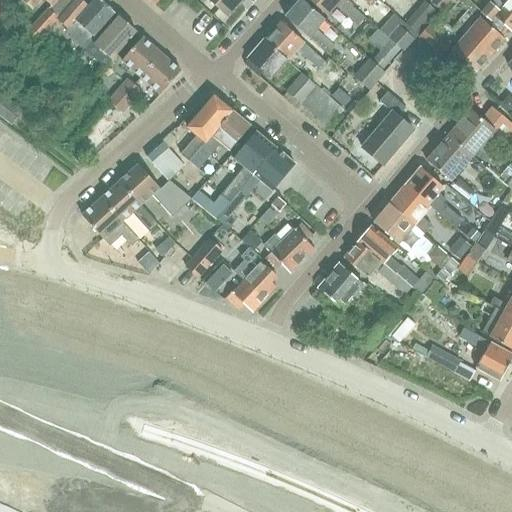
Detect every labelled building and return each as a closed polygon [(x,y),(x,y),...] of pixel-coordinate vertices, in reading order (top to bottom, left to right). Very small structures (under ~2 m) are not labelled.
[(56,0),(19,0),(12,9),(19,15),(28,5),(30,6),(35,0),(44,0),(51,6),(56,0)] [(82,0),(73,0),(58,17),(57,19),(68,29),(67,30),(67,35),(83,48),(87,44),(115,13),(99,0),(93,0),(88,6),(82,0)] [(209,0),(228,16),(242,0),(209,0)] [(324,20),(301,0),(286,17),(327,54),(334,46),(316,30),(324,20)] [(309,0),(327,16),(335,6),(357,25),(364,17),(345,0),(309,0)] [(373,0),(370,4),(376,10),(383,3),(379,0),(373,0)] [(433,0),(432,2),(443,11),(452,0),(433,0)] [(511,29),(511,0),(491,0),(488,4),(490,6),(483,14),(491,22),(495,18),(511,31),(511,29)] [(434,12),(423,3),(405,24),(416,33),(434,12)] [(31,48),(57,19),(58,17),(48,8),(21,39),(31,48)] [(137,32),(119,16),(94,44),(112,60),(137,32)] [(453,51),(477,71),(505,39),(481,19),(453,51)] [(281,23),(264,42),(286,62),(287,61),(287,62),(297,50),(318,69),(324,62),(304,43),(281,23)] [(430,24),(419,37),(441,57),(453,44),(430,24)] [(388,38),(391,40),(401,50),(402,51),(413,38),(399,26),(388,38)] [(378,49),(388,38),(375,27),(366,38),(378,49)] [(141,78),(162,54),(143,37),(122,61),(141,78)] [(384,69),(401,50),(391,40),(374,59),(384,69)] [(249,60),(245,65),(259,77),(260,77),(263,73),(270,79),(286,62),(264,42),(251,57),(248,59),(249,60)] [(181,71),(162,54),(141,78),(160,95),(181,71)] [(81,64),(75,59),(65,72),(70,77),(81,64)] [(382,72),(368,60),(353,77),(367,89),(382,72)] [(102,75),(88,82),(94,93),(108,86),(102,75)] [(316,87),(302,75),(286,93),(300,105),(316,87)] [(108,101),(115,107),(135,84),(128,78),(108,101)] [(142,90),(135,84),(115,107),(122,113),(142,90)] [(300,105),(309,112),(324,95),(316,87),(300,105)] [(392,112),(362,148),(384,166),(414,130),(398,117),(406,108),(388,92),(380,102),(392,112)] [(21,109),(0,94),(0,114),(12,123),(21,109)] [(309,112),(318,120),(333,103),(324,95),(309,112)] [(511,98),(509,96),(501,107),(511,115),(511,113),(511,98)] [(181,154),(189,161),(200,148),(199,147),(204,142),(204,143),(231,112),(214,97),(187,129),(197,136),(181,154)] [(327,128),(342,111),(333,103),(318,120),(327,128)] [(470,110),(449,135),(474,157),(480,149),(487,155),(495,146),(488,140),(495,132),(506,141),(511,134),(511,124),(493,108),(482,120),(470,110)] [(200,148),(189,161),(199,169),(218,147),(221,143),(229,150),(249,127),(231,112),(204,143),(204,142),(199,147),(200,148)] [(223,195),(223,196),(229,201),(242,186),(252,174),(274,147),(256,133),(235,159),(245,167),(235,180),(223,195)] [(474,157),(449,135),(428,160),(453,181),(474,157)] [(185,166),(163,143),(147,157),(169,180),(185,166)] [(274,147),(242,186),(250,192),(260,180),(273,191),(295,164),(274,147)] [(142,204),(153,194),(173,216),(193,198),(170,180),(161,188),(139,164),(120,181),(142,204)] [(479,175),(506,197),(511,188),(511,187),(508,184),(486,167),(479,175)] [(421,168),(406,186),(431,207),(456,228),(463,220),(443,203),(447,199),(439,192),(444,187),(421,168)] [(467,202),(468,202),(476,193),(460,179),(451,189),(456,194),(456,193),(467,202)] [(120,181),(101,199),(123,222),(124,221),(133,212),(151,231),(160,223),(142,204),(120,181)] [(231,202),(229,201),(223,196),(206,182),(192,200),(215,218),(217,220),(231,202)] [(431,207),(406,186),(390,204),(425,233),(432,225),(423,217),(431,207)] [(475,209),(468,202),(467,202),(456,193),(456,194),(450,201),(468,217),(475,209)] [(287,204),(279,198),(272,205),(280,212),(287,204)] [(140,239),(124,221),(123,222),(101,199),(82,216),(111,246),(122,235),(132,246),(140,239)] [(492,219),(499,208),(489,201),(482,212),(492,219)] [(400,243),(415,226),(425,234),(425,233),(390,204),(375,222),(400,243)] [(494,237),(509,212),(499,206),(499,208),(492,219),(484,231),(494,237)] [(270,209),(261,219),(268,225),(276,215),(270,209)] [(286,223),(276,234),(283,241),(303,260),(315,248),(307,240),(314,234),(302,222),(293,230),(286,223)] [(385,264),(398,275),(412,287),(413,288),(420,280),(405,267),(404,268),(391,257),(398,249),(372,227),(359,242),(385,264)] [(473,227),(467,235),(474,241),(480,233),(473,227)] [(428,236),(441,246),(447,238),(435,228),(428,236)] [(255,253),(264,243),(250,230),(241,240),(250,248),(255,253)] [(276,234),(265,245),(272,252),(266,258),(277,269),(282,264),(291,273),(303,260),(283,241),(276,234)] [(170,237),(156,251),(162,258),(177,245),(170,237)] [(460,260),(470,247),(460,238),(449,250),(460,260)] [(209,239),(185,264),(198,276),(222,251),(209,239)] [(385,264),(359,242),(345,258),(369,277),(376,268),(380,271),(385,264)] [(477,243),(469,254),(479,261),(487,250),(477,243)] [(266,299),(278,286),(272,282),(278,276),(274,272),(263,262),(261,258),(250,248),(242,257),(245,260),(235,271),(245,280),(266,299)] [(430,259),(441,268),(450,257),(439,248),(430,259)] [(152,269),(159,262),(161,261),(150,249),(149,250),(141,257),(152,269)] [(479,261),(469,254),(458,269),(468,276),(479,261)] [(452,257),(436,276),(445,284),(461,265),(452,257)] [(319,289),(343,309),(364,284),(340,264),(319,289)] [(224,266),(215,275),(225,284),(234,275),(224,266)] [(220,281),(212,273),(204,281),(213,289),(220,281)] [(412,287),(398,275),(392,282),(406,294),(412,287)] [(266,299),(245,280),(227,300),(239,310),(245,304),(253,312),(266,299)] [(420,280),(413,288),(421,295),(428,286),(420,280)] [(427,308),(431,302),(422,295),(418,300),(427,308)] [(511,297),(508,305),(495,297),(491,305),(496,308),(511,316),(511,297)] [(402,310),(388,298),(379,308),(393,320),(402,310)] [(511,316),(496,308),(482,333),(511,348),(511,316)] [(393,322),(382,312),(360,338),(371,348),(393,322)] [(409,318),(393,336),(400,343),(416,324),(409,318)] [(511,362),(511,355),(473,333),(464,328),(459,336),(477,346),(476,349),(485,355),(478,368),(501,382),(511,362)] [(462,360),(433,345),(426,357),(455,373),(462,360)]
